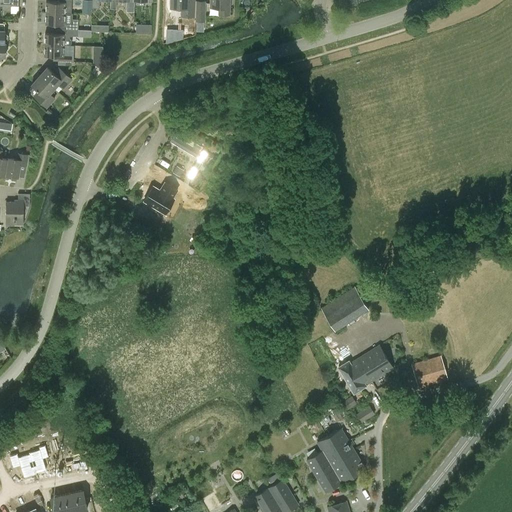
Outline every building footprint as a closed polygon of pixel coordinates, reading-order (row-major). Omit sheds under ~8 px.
[(46,1),(46,12),(64,13),(71,13),(71,0),(60,0),(60,2),(46,1)] [(110,0),(110,8),(115,9),(116,1),(117,1),(116,0),(129,0),(127,0),(126,11),(134,11),(134,0),(110,0)] [(194,16),(194,0),(171,0),(171,5),(182,5),(182,15),(194,16)] [(229,15),(229,0),(210,0),(211,8),(219,8),(219,14),(229,15)] [(204,21),(205,1),(197,1),(196,21),(204,21)] [(64,19),(64,13),(46,12),(45,24),(66,25),(66,29),(78,30),(78,19),(64,19)] [(135,32),(151,33),(151,24),(135,24),(135,32)] [(45,33),(45,44),(63,45),(70,45),(71,44),(72,43),(72,41),(71,40),(70,39),(70,36),(84,36),(84,30),(78,30),(66,29),(66,34),(45,33)] [(63,45),(45,44),(44,56),(58,56),(58,61),(71,61),(71,55),(70,55),(70,45),(63,45)] [(97,45),(96,73),(105,73),(105,45),(97,45)] [(39,76),(53,88),(58,83),(63,88),(72,79),(62,70),(57,76),(47,67),(39,76)] [(53,88),(39,76),(31,85),(41,94),(37,99),(46,107),(55,98),(49,93),(53,88)] [(49,108),(45,112),(56,121),(60,117),(49,108)] [(0,120),(0,127),(13,130),(14,122),(0,120)] [(197,151),(173,139),(167,151),(191,163),(197,151)] [(192,146),(199,150),(202,146),(195,142),(192,146)] [(0,175),(6,176),(6,175),(9,158),(8,158),(8,159),(1,158),(2,151),(0,151),(0,175)] [(203,164),(208,155),(203,151),(198,161),(203,164)] [(18,160),(9,158),(6,175),(18,177),(20,165),(26,166),(28,155),(19,154),(18,160)] [(180,175),(183,167),(176,165),(173,172),(180,175)] [(193,179),(199,170),(194,167),(188,176),(193,179)] [(144,201),(165,214),(174,199),(172,198),(177,190),(165,182),(160,190),(153,186),(144,201)] [(202,193),(197,201),(203,204),(207,197),(202,193)] [(18,194),(18,200),(14,200),(14,202),(6,202),(6,223),(15,223),(15,220),(23,221),(24,206),(30,206),(30,194),(18,194)] [(180,229),(174,238),(187,248),(194,240),(180,229)] [(343,324),(361,313),(369,308),(355,286),(321,308),(335,330),(343,324)] [(379,345),(358,358),(371,380),(392,366),(379,345)] [(418,387),(447,378),(440,355),(411,364),(418,387)] [(365,383),(371,380),(358,358),(350,362),(349,360),(338,366),(353,392),(366,384),(365,383)] [(357,403),(352,396),(341,403),(346,411),(357,403)] [(362,422),(375,414),(370,405),(356,413),(362,422)] [(325,491),(352,475),(365,467),(341,428),(317,441),(322,450),(306,459),(325,491)] [(30,454),(36,473),(47,470),(41,450),(30,454)] [(25,476),(36,473),(30,454),(19,457),(25,476)] [(282,478),(253,496),(262,511),(284,511),(298,504),(282,478)] [(83,489),(72,492),(76,511),(87,508),(83,489)] [(71,511),(76,511),(72,492),(61,494),(65,511),(71,511)] [(65,511),(61,494),(51,497),(53,511),(65,511)] [(328,511),(349,511),(346,500),(327,506),(328,511)]
